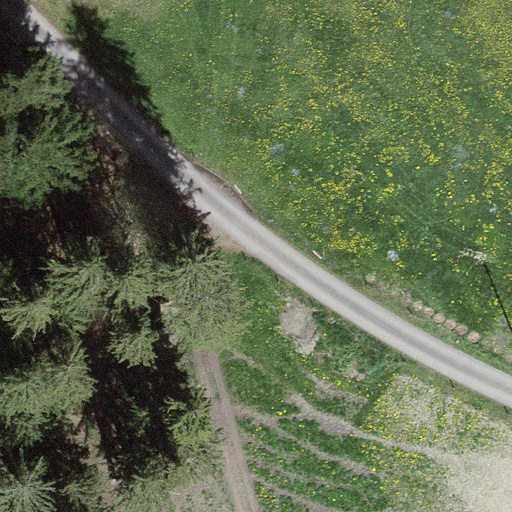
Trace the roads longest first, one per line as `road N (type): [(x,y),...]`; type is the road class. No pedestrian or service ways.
road 1 (track): [(511,391),(413,347),(257,239),(6,0)]
road 2 (track): [(251,511),(183,300),(224,208)]
